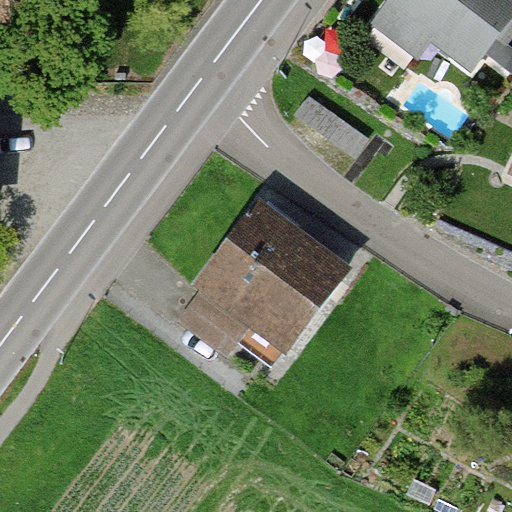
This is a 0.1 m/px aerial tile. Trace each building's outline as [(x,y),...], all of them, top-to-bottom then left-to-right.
[(511,0),(394,0),(373,27),(421,63),(436,43),(479,76),(489,63),(502,45),(505,41),(511,32),(511,0)] [(511,52),(502,45),(489,63),(507,77),(511,70),(511,52)] [(309,99),(294,119),(357,164),(371,144),(309,99)] [(302,251),(257,218),(207,284),(209,286),(258,322),(292,348),(342,281),(302,251)] [(209,286),(183,320),(232,357),(258,322),(209,286)]
